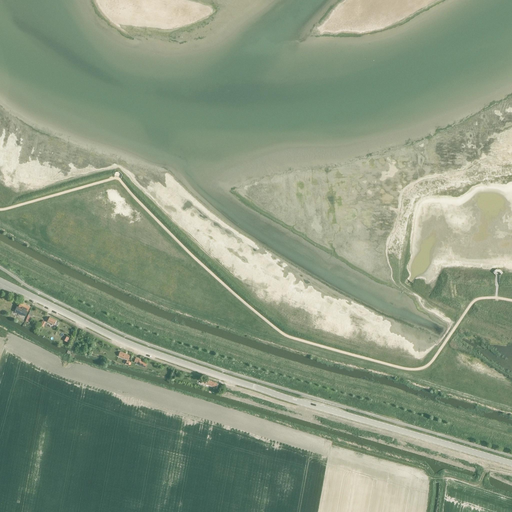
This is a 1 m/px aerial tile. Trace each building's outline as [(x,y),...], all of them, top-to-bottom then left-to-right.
[(25,317),(30,307),(21,303),(20,304),(18,304),(14,312),(25,317)] [(56,326),(58,323),(55,322),(56,321),(49,317),(47,320),(46,321),(56,326)] [(128,360),(129,356),(119,352),(118,356),(128,360)] [(145,367),(147,363),(140,360),(135,358),(134,362),(138,364),(138,365),(145,367)] [(199,378),(199,380),(205,383),(205,385),(216,389),(218,384),(206,380),(206,381),(199,378)]
